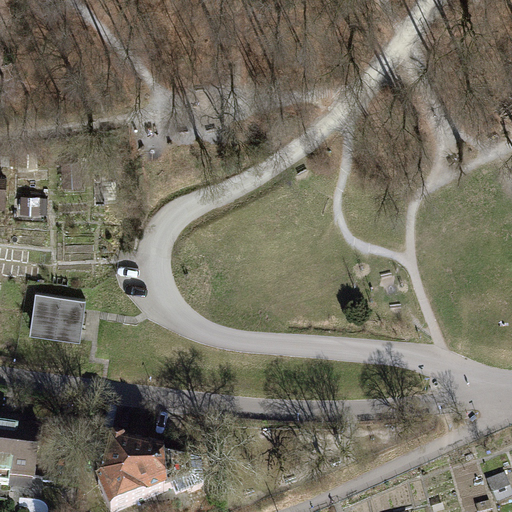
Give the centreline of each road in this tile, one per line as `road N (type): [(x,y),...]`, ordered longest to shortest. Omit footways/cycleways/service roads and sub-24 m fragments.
road 1 (residential): [(330,124),(271,169),(170,224),(159,243),(161,293),(176,314),(214,335),(422,358),(491,395)]
road 2 (residential): [(491,395),(351,411),(269,409),(27,378)]
road 3 (track): [(246,108),(0,137)]
road 4 (track): [(342,93),(351,102),(338,206),(344,230),(361,246),(411,259)]
road 5 (track): [(443,364),(411,259),(413,204),(435,185)]
road 6 (track): [(170,112),(156,85),(72,0)]
